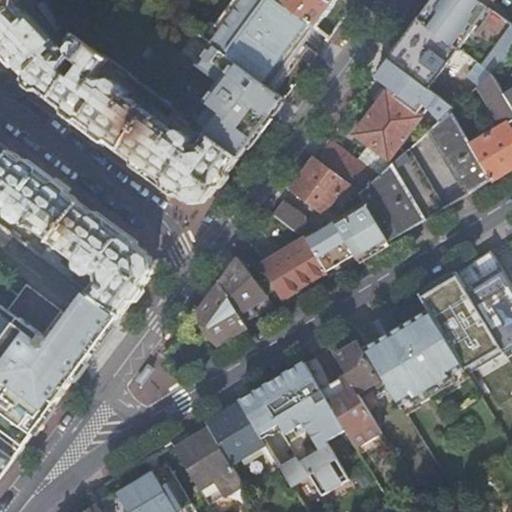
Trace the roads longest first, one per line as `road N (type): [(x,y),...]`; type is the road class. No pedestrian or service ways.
road 1 (residential): [(22,511),(511,205)]
road 2 (residential): [(393,0),(200,258)]
road 3 (residential): [(200,258),(22,511)]
road 4 (residential): [(0,104),(200,258)]
